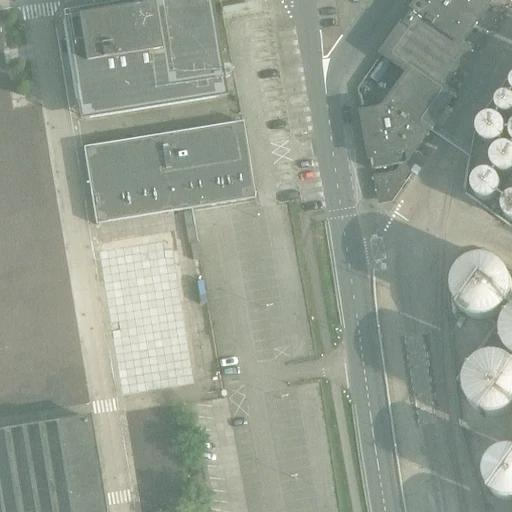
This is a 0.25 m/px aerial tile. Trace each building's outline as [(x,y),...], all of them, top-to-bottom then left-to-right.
[(156,0),(61,16),(79,122),(226,99),(217,54),(207,0),(156,0)] [(382,111),(362,114),(372,171),(411,163),(460,95),(448,86),(475,50),(466,44),(497,0),(420,0),(382,55),(408,73),(382,111)] [(250,138),(291,132),(274,13),(226,20),(240,116),(247,115),(250,138)] [(494,113),(496,118),(501,122),(507,122),(511,119),(511,116),(511,109),(511,108),(507,104),(501,104),(496,107),(494,113)] [(242,122),(83,147),(95,224),(191,209),(254,199),(242,122)] [(475,134),(476,141),(480,147),(486,150),(493,150),(499,146),(502,139),(502,132),(498,127),(491,123),(484,124),(479,128),(475,134)] [(489,164),(490,171),(494,177),(500,180),(507,180),(511,176),(511,157),(505,154),(498,154),(492,158),(489,164)] [(402,172),(375,177),(373,177),(376,194),(379,194),(381,202),(391,201),(404,182),(402,172)] [(471,187),(472,194),(476,200),(482,203),(489,202),(495,198),(498,192),(497,185),(494,179),(487,176),(480,177),(474,181),(471,187)] [(502,211),(502,218),(506,224),(511,226),(511,200),(511,201),(505,204),(502,211)] [(120,391),(189,382),(168,237),(99,247),(120,391)] [(478,301),(489,301),(499,297),(506,289),(511,280),(511,274),(511,267),(510,260),(505,251),(496,244),(486,241),(476,242),(466,246),(458,253),(454,262),(452,272),(454,283),(460,291),(468,298),(478,301)] [(511,294),(508,298),(503,308),(502,318),(504,328),(510,337),(511,338),(511,294)] [(491,400),(501,399),(511,395),(511,394),(511,345),(509,343),(499,340),(488,340),(478,344),(471,351),(466,360),(464,371),(467,381),(472,390),(481,396),(491,400)] [(142,511),(177,506),(160,403),(125,409),(142,511)] [(103,511),(88,418),(0,432),(0,511),(103,511)] [(485,454),(486,464),(491,473),(499,479),(509,482),(511,481),(511,429),(503,431),(494,436),(488,444),(485,454)]
